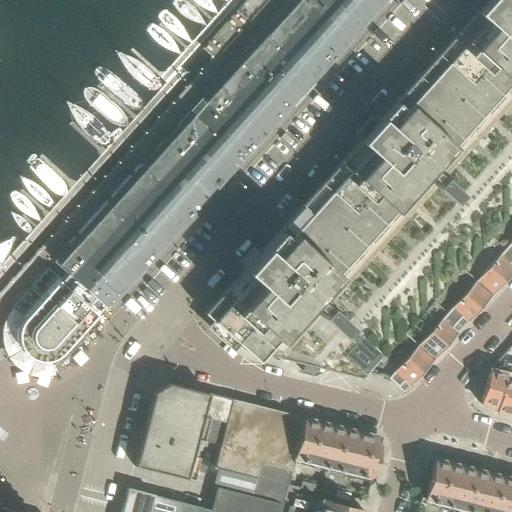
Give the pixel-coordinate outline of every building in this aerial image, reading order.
[(511,0),(485,0),(266,243),(204,312),(218,325),(241,346),(240,347),(245,351),(246,350),(331,371),(343,357),(364,375),(366,372),(385,377),(393,384),(409,383),(511,268),(511,0)] [(312,83),(338,54),(303,22),(323,0),(294,0),(268,30),(274,36),(267,43),(312,83)] [(363,27),(331,0),(323,0),(303,22),(338,54),(363,27)] [(331,0),(363,27),(386,0),(331,0)] [(289,109),(312,83),(267,43),(244,69),(289,109)] [(263,137),(289,109),(244,69),(218,97),(237,113),(263,137)] [(203,203),(263,137),(237,113),(218,97),(145,178),(171,201),(184,186),(203,203)] [(176,234),(203,203),(184,186),(171,201),(145,178),(128,197),(173,238),(176,234)] [(144,270),(173,238),(128,197),(97,231),(141,272),(143,270),(144,270)] [(141,272),(97,231),(89,240),(72,259),(117,299),(141,272)] [(107,310),(117,299),(72,259),(63,269),(65,271),(104,307),(107,310)] [(11,329),(11,340),(11,344),(12,343),(16,342),(18,341),(25,339),(26,340),(27,343),(28,345),(29,347),(31,350),(36,353),(42,354),(47,354),(53,352),(55,350),(57,348),(76,327),(82,332),(104,307),(65,271),(46,294),(41,289),(17,316),(12,325),(11,329)] [(25,339),(18,341),(20,347),(21,349),(25,353),(30,357),(36,359),(41,360),(48,359),(54,357),(61,353),(82,332),(76,327),(57,348),(55,350),(53,352),(47,354),(42,354),(36,353),(31,350),(29,347),(28,345),(27,343),(26,340),(25,339)] [(511,416),(511,367),(508,366),(506,373),(490,370),(480,404),(496,408),(495,412),(511,416)] [(220,445),(232,399),(167,383),(153,392),(134,465),(186,479),(196,439),(220,445)] [(294,459),(304,418),(232,399),(220,445),(214,467),(217,468),(213,486),(216,487),(216,489),(251,498),(256,478),(260,463),(292,471),(294,459)] [(304,418),(294,459),(372,478),(380,445),(375,444),(376,439),(370,438),(371,435),(304,418)] [(467,511),(472,511),(475,511),(486,472),(435,459),(431,476),(426,495),(421,494),(419,503),(423,504),(424,500),(431,502),(430,506),(453,511),(467,511)] [(281,511),(288,485),(292,471),(260,463),(256,478),(251,498),(216,489),(210,511),(204,509),(183,503),(128,489),(121,511),(281,511)] [(511,511),(511,478),(486,472),(475,511),(511,511)] [(313,492),(315,484),(301,481),(300,489),(313,492)] [(348,501),(350,494),(337,490),(335,497),(348,501)] [(362,511),(363,511),(359,510),(296,494),(293,506),(307,510),(307,508),(317,511),(316,511),(362,511)]
